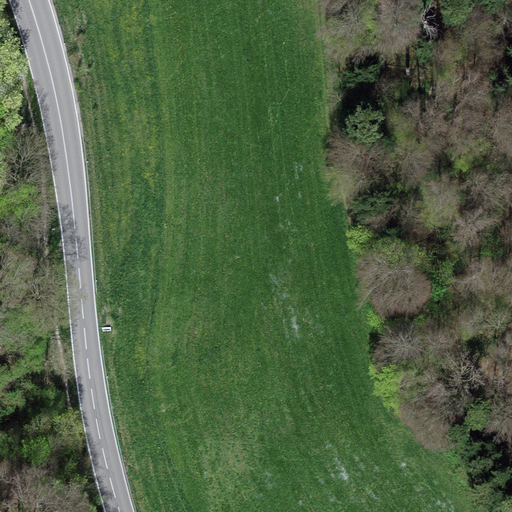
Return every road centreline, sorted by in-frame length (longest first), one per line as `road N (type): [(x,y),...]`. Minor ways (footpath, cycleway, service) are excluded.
road 1 (tertiary): [(119,511),(89,379),(60,120),(28,0)]
road 2 (track): [(511,443),(476,390),(363,271),(322,106)]
